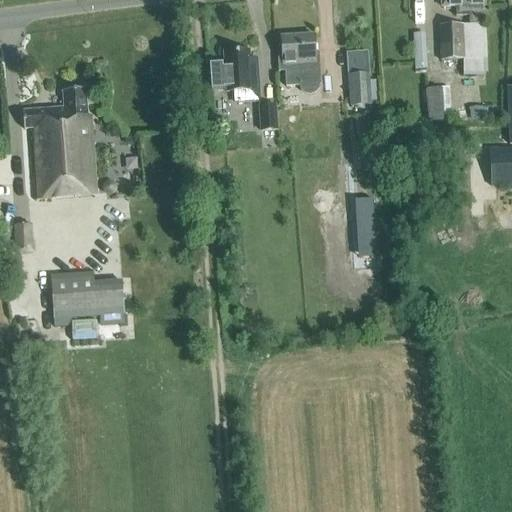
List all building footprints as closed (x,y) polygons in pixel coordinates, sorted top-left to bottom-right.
[(486,7),(486,0),(442,0),(442,8),(454,8),(454,18),(468,18),(469,25),(438,27),(440,62),(462,61),(463,75),(487,74),(485,25),(482,25),(481,7),(486,7)] [(416,34),(418,70),(431,70),(429,33),(416,34)] [(314,68),(312,38),(280,39),(281,60),(276,60),(277,74),(283,74),(284,89),(299,88),(301,92),(304,95),(308,96),(312,95),(315,92),(316,87),(319,87),(318,68),(314,68)] [(248,64),(247,53),(222,55),(223,70),(221,70),(221,66),(208,67),(209,92),(222,91),(222,89),(225,89),(225,93),(233,92),(233,104),(257,102),(255,64),(248,64)] [(347,79),(349,108),(369,107),(367,78),(347,79)] [(448,115),(446,89),(427,90),(428,116),(448,115)] [(96,199),(90,120),(86,120),(84,92),(61,94),(62,111),(23,114),(24,133),(31,132),(36,204),(96,199)] [(274,108),(258,109),(259,133),(275,132),(274,108)] [(373,138),(372,117),(362,118),(363,139),(373,138)] [(511,150),(489,151),(490,188),(511,187),(511,150)] [(35,243),(33,243),(32,226),(13,227),(15,258),(36,256),(35,243)] [(242,235),(234,236),(235,244),(243,244),(242,235)] [(126,318),(124,289),(97,291),(96,277),(53,280),(57,323),(126,318)] [(100,340),(99,321),(75,322),(76,341),(100,340)]
